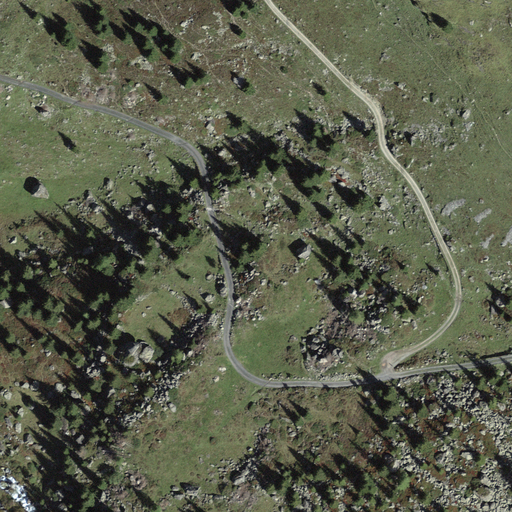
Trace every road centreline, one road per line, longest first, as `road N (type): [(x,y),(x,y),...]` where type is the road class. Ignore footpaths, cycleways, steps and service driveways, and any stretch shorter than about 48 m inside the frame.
road 1 (track): [(0,77),(112,112),(193,151),(230,282),(227,346),(242,371),(276,384),(385,377)]
road 2 (track): [(385,377),(392,361),(451,318),(459,294),(454,271),(417,191),(383,146),(377,112),(267,0)]
road 3 (track): [(385,377),(511,357)]
